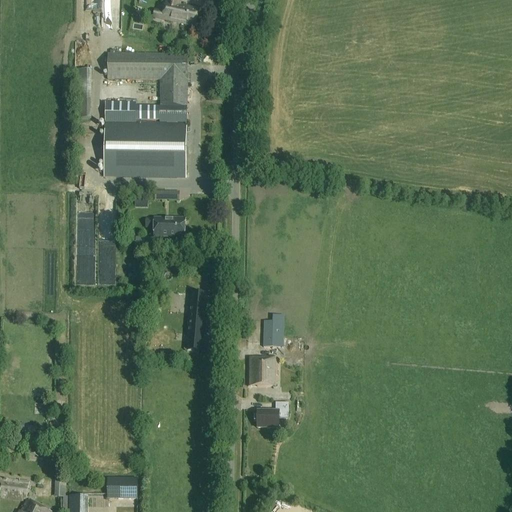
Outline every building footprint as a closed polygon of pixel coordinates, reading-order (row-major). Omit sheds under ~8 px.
[(105,29),(123,28),(121,0),(107,0),(105,0),(105,29)] [(164,4),(163,12),(155,10),(153,19),(195,27),(198,10),(178,6),(179,0),(166,0),(166,4),(164,4)] [(109,56),(108,81),(157,82),(160,82),(160,100),(160,108),(136,107),(136,104),(105,104),(105,124),(104,124),(104,178),(186,179),(188,57),(109,56)] [(76,119),(91,120),(92,71),(77,71),(76,119)] [(155,192),(155,201),(179,201),(179,192),(155,192)] [(163,239),(168,239),(168,241),(177,241),(177,239),(177,236),(187,237),(187,220),(156,220),(156,241),(163,241),(163,239)] [(152,249),(152,239),(136,239),(136,249),(152,249)] [(187,349),(203,350),(207,308),(190,307),(187,349)] [(273,322),(264,322),(263,348),(284,349),(284,316),(273,316),(273,322)] [(276,382),(278,382),(278,358),(249,358),(249,388),(276,388),(276,382)] [(288,421),(289,405),(276,404),(275,412),(257,412),(257,429),(279,430),(279,421),(288,421)] [(24,425),(7,424),(7,432),(24,432),(24,425)] [(55,475),(54,499),(65,500),(66,476),(55,475)] [(25,499),(28,499),(30,482),(1,479),(0,483),(0,499),(23,503),(23,501),(25,501),(25,499)] [(138,480),(108,480),(108,498),(117,498),(117,501),(138,501),(138,480)] [(69,497),(68,511),(87,511),(88,498),(69,497)] [(50,511),(26,500),(19,511),(50,511)]
